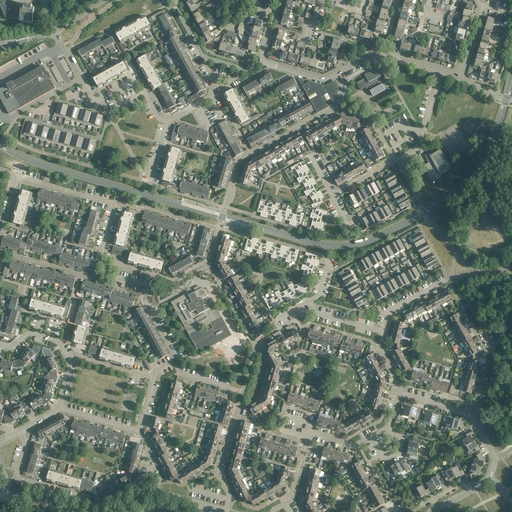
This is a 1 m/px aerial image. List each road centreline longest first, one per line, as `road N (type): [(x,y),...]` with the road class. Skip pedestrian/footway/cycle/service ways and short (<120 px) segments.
road 1 (residential): [(172,362),(146,288),(104,268),(110,203),(17,178),(0,221)]
road 2 (residential): [(273,511),(291,500),(312,434),(354,444),(388,427),(400,388)]
road 3 (residential): [(159,494),(151,477),(99,506),(19,479),(20,431)]
road 4 (tertiary): [(439,71),(369,55),(324,78),(260,61)]
road 5 (residential): [(332,194),(417,147),(439,71)]
road 6 (residential): [(60,408),(135,429),(156,371),(172,362)]
road 7 (residential): [(0,344),(30,333),(60,343),(71,368),(60,408)]
